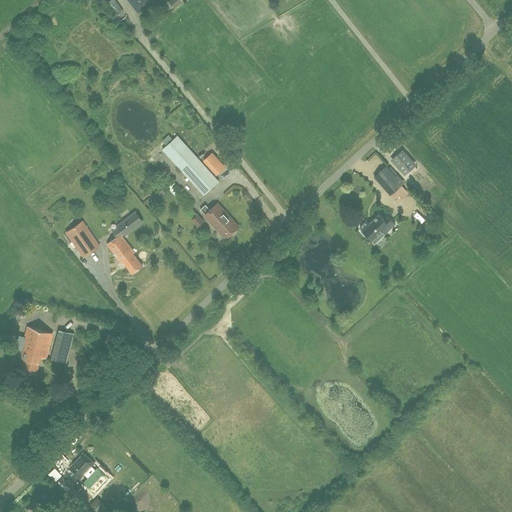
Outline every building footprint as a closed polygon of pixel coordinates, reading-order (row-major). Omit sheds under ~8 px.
[(116,16),(123,11),(114,0),(111,0),(107,3),(116,16)] [(128,0),(137,11),(151,0),(128,0)] [(219,182),(178,135),(162,149),(204,195),(219,182)] [(405,174),(414,165),(403,152),(393,161),(405,174)] [(216,175),(223,169),(210,155),(203,161),(216,175)] [(402,185),(386,167),(374,177),(390,195),(391,195),(395,199),(399,196),(401,199),(408,193),(401,185),(402,185)] [(193,204),(173,181),(166,187),(187,209),(193,204)] [(239,227),(230,217),(218,203),(210,210),(206,205),(201,209),(205,214),(204,215),(225,239),(239,227)] [(122,261),(132,273),(143,265),(133,253),(134,252),(121,235),(130,228),(131,229),(141,221),(134,212),(124,220),(125,221),(112,232),(116,237),(106,245),(121,263),(122,261)] [(191,220),(197,227),(203,221),(197,214),(191,220)] [(367,221),(360,227),(362,230),(360,231),(365,237),(367,235),(372,241),(382,231),(385,234),(395,224),(388,217),(384,220),(379,214),(369,223),(367,221)] [(84,256),(98,246),(82,222),(67,232),(84,256)] [(29,326),(22,351),(19,350),(14,365),(22,367),(22,369),(36,373),(41,356),(46,358),(53,333),(29,326)] [(59,330),(51,359),(65,363),(74,334),(59,330)] [(94,464),(84,454),(69,468),(79,478),(94,464)] [(112,511),(98,497),(86,508),(90,511),(112,511)] [(47,511),(48,511),(44,508),(42,509),(37,503),(27,511),(47,511)]
